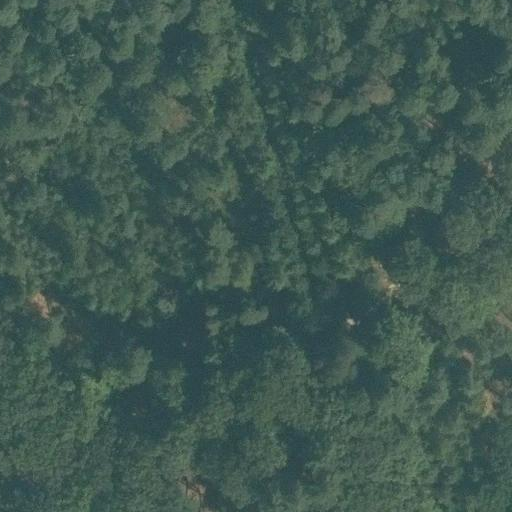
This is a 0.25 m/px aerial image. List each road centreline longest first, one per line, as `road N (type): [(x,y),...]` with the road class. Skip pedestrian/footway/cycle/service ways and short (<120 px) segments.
road 1 (track): [(111,511),(511,189)]
road 2 (track): [(114,511),(0,423)]
